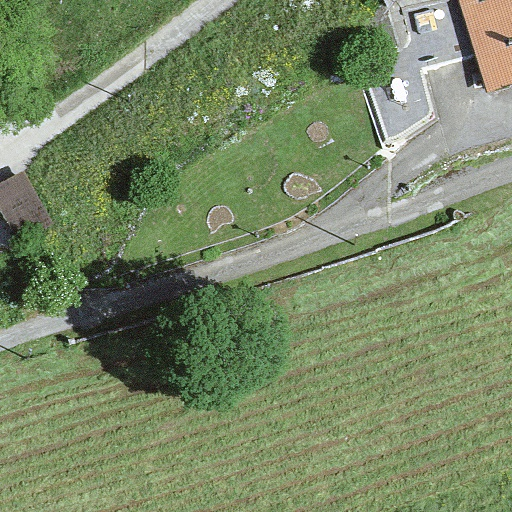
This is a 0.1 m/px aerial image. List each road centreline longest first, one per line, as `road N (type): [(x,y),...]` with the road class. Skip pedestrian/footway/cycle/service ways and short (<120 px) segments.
road 1 (unclassified): [(0,348),(511,180)]
road 2 (track): [(0,157),(214,0)]
